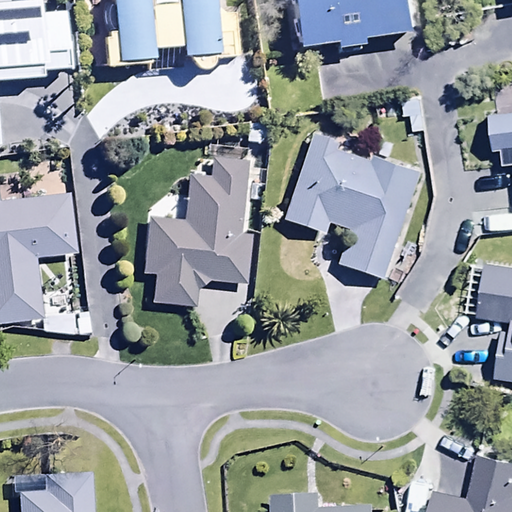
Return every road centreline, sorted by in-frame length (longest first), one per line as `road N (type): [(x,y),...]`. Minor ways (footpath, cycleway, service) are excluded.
road 1 (residential): [(389,381),(159,388)]
road 2 (residential): [(159,388),(0,389)]
road 3 (residential): [(173,511),(159,388)]
